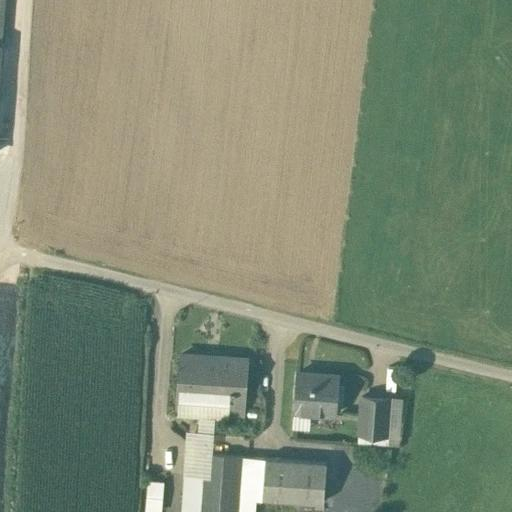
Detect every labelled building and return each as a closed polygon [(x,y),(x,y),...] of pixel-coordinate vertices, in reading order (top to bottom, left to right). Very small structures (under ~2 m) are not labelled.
[(248,354),(181,349),(177,406),(178,406),(178,405),(230,409),(229,410),(244,411),(248,354)] [(342,360),(296,358),(294,407),(341,409),(342,360)] [(389,387),(362,385),(358,425),(388,427),(389,387)] [(214,421),(189,417),(185,464),(182,511),(240,511),(242,485),(324,492),(328,435),(214,430),(214,421)] [(146,505),(162,506),(164,474),(148,473),(146,505)]
